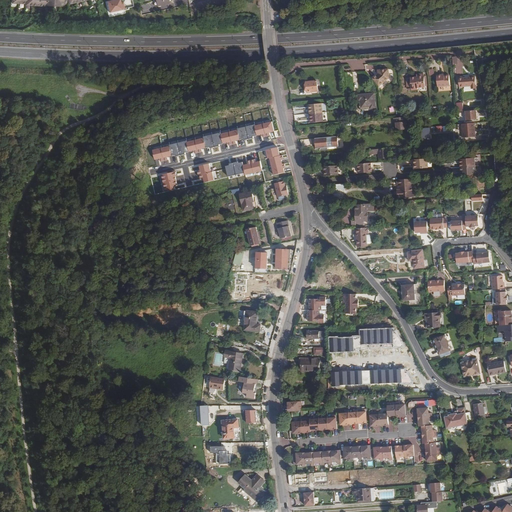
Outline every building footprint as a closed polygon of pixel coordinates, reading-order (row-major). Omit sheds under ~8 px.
[(121,0),(107,0),(109,16),(126,13),(124,1),(122,1),(121,0)] [(462,56),(454,56),(454,72),(462,71),(462,56)] [(379,73),(372,79),(379,87),(390,78),(389,69),(379,70),(379,73)] [(410,78),(411,89),(412,90),(418,90),(418,88),(425,87),(424,74),(418,75),(418,77),(410,78)] [(443,74),(437,74),(438,87),(450,85),(449,74),(443,75),(443,74)] [(458,76),(460,87),(470,86),(471,89),(476,88),(475,74),(469,75),(469,76),(462,77),(462,75),(458,76)] [(306,93),(318,91),(317,81),(306,82),(307,89),(305,89),(305,93),(306,93)] [(370,109),(360,110),(360,117),(376,116),(375,108),(376,108),(375,94),(358,95),(359,101),(361,101),(361,108),(370,107),(370,109)] [(72,103),(65,95),(64,96),(62,96),(66,101),(66,103),(68,104),(67,108),(79,110),(81,110),(81,109),(85,110),(85,107),(81,106),(81,105),(72,103)] [(360,110),(370,109),(370,107),(361,108),(361,101),(359,101),(360,110)] [(311,113),(324,112),(323,103),(310,104),(311,113)] [(476,110),(465,111),(466,120),(477,119),(476,110)] [(325,121),(324,112),(311,113),(312,122),(325,121)] [(406,117),(403,117),(394,118),(394,123),(396,123),(396,126),(397,130),(407,129),(406,117)] [(271,120),(263,122),(266,136),(270,135),(270,132),(274,131),(271,120)] [(263,122),(255,124),(257,135),(262,134),(263,137),(266,136),(263,122)] [(475,122),(462,124),(464,137),(476,136),(475,122)] [(255,124),(246,126),(249,139),(254,138),(254,136),(257,135),(255,124)] [(246,126),(237,128),(240,140),(244,139),(245,140),(249,139),(246,126)] [(229,130),(232,145),(237,143),(236,140),(240,140),(237,128),(229,130)] [(229,130),(220,132),(223,144),(228,142),(229,145),(232,145),(229,130)] [(220,132),(212,134),(215,147),(220,146),(219,145),(223,144),(220,132)] [(212,134),(203,136),(206,148),(210,147),(211,148),(215,147),(212,134)] [(203,136),(195,138),(198,153),(203,152),(202,149),(206,148),(203,136)] [(327,137),(315,138),(316,148),(320,148),(321,150),(328,149),(328,147),(339,146),(338,136),(327,137)] [(195,138),(186,140),(189,152),(194,151),(195,153),(198,153),(195,138)] [(186,140),(178,142),(181,155),(186,154),(185,153),(189,152),(186,140)] [(178,142),(169,144),(172,156),(176,155),(177,156),(181,155),(178,142)] [(169,144),(161,146),(164,161),(169,160),(168,157),(172,156),(169,144)] [(161,146),(153,148),(156,160),(160,159),(161,162),(164,161),(161,146)] [(280,155),(278,147),(266,150),(268,158),(270,158),(280,155)] [(395,147),(369,150),(370,154),(379,154),(379,159),(389,158),(389,153),(396,153),(395,147)] [(270,158),(272,166),(283,164),(282,160),(284,159),(283,155),(280,155),(270,158)] [(427,158),(414,159),(414,168),(427,167),(427,158)] [(477,174),(477,158),(462,158),(462,175),(477,174)] [(255,159),(251,160),(254,173),(262,171),(260,161),(256,162),(255,159)] [(244,173),(245,175),(254,173),(251,160),(247,161),(248,164),(243,165),(244,173)] [(236,175),(244,173),(243,165),(242,162),(239,163),(238,161),(233,162),(236,175)] [(236,175),(233,162),(229,164),(229,165),(225,166),(228,177),(236,175)] [(368,162),(355,164),(356,172),(368,172),(368,162)] [(459,162),(448,163),(448,172),(450,172),(461,171),(461,162),(459,162)] [(211,171),(209,163),(199,165),(200,170),(197,171),(198,174),(199,174),(211,171)] [(283,164),(272,166),(274,175),(285,172),(284,168),(286,168),(285,163),(283,164)] [(335,165),(322,166),(323,175),(336,174),(335,165)] [(177,170),(162,174),(164,182),(177,179),(176,176),(178,176),(177,170)] [(212,171),(211,171),(199,174),(200,179),(204,178),(205,182),(214,180),(212,171)] [(179,188),(177,179),(164,182),(166,191),(179,188)] [(414,197),(413,179),(397,180),(397,185),(399,185),(399,189),(400,198),(414,197)] [(284,180),(275,183),(278,197),(289,194),(288,188),(286,188),(285,185),(284,180)] [(244,211),(257,208),(256,202),(255,202),(252,192),(240,194),(244,211)] [(374,203),(356,205),(356,221),(352,221),(352,225),(364,225),(364,221),(368,221),(368,212),(374,211),(374,203)] [(478,216),(466,217),(466,227),(470,226),(470,227),(475,227),(475,226),(479,226),(478,216)] [(444,227),(448,227),(448,218),(444,219),(444,218),(431,219),(432,229),(445,228),(444,227)] [(463,229),(466,229),(466,227),(466,220),(451,221),(451,231),(463,230),(463,229)] [(424,233),(429,233),(428,221),(415,222),(416,232),(421,232),(424,232),(424,233)] [(278,224),(282,239),(292,236),(289,222),(278,224)] [(256,226),(247,229),(251,246),(261,243),(256,226)] [(368,228),(357,228),(358,247),(367,246),(366,234),(368,234),(368,228)] [(291,250),(278,250),(277,269),(290,270),(291,250)] [(413,258),(414,260),(415,269),(425,267),(423,250),(412,251),(412,252),(408,252),(409,259),(413,258)] [(237,252),(234,263),(241,265),(245,251),(237,252)] [(473,254),(473,251),(465,252),(460,252),(460,253),(456,253),(457,263),(474,261),(473,254)] [(268,253),(257,252),(255,269),(267,269),(268,253)] [(491,262),(490,252),(473,254),(474,261),(474,264),(491,262)] [(343,262),(333,266),(342,284),(347,282),(349,287),(356,283),(351,273),(349,274),(343,262)] [(267,276),(245,275),(245,291),(252,291),(253,279),(258,279),(258,286),(266,286),(267,276)] [(496,289),(505,288),(504,284),(503,284),(503,281),(503,275),(492,276),(493,289),(496,289)] [(433,281),(428,281),(429,292),(445,290),(444,280),(441,280),(435,280),(433,281)] [(403,285),(404,300),(416,300),(416,284),(403,285)] [(453,286),(449,286),(449,295),(454,295),(466,294),(466,284),(462,285),(462,284),(457,284),(457,285),(453,285),(453,286)] [(496,297),(497,304),(507,304),(506,300),(506,296),(506,292),(505,288),(496,289),(496,297)] [(357,300),(357,294),(345,294),(345,302),(347,302),(347,307),(346,307),(346,313),(351,313),(351,314),(357,314),(357,307),(357,304),(360,304),(360,300),(357,300)] [(311,298),(310,309),(320,310),(322,310),(322,305),(327,305),(327,296),(321,296),(321,298),(311,298)] [(320,314),(320,310),(310,309),(310,320),(320,320),(320,322),(326,322),(326,314),(320,314)] [(499,311),(500,325),(511,323),(511,314),(511,310),(499,311)] [(247,311),(245,330),(260,332),(261,325),(257,324),(258,312),(247,311)] [(441,312),(425,313),(426,320),(427,320),(428,328),(440,327),(440,319),(441,319),(441,312)] [(360,336),(330,336),(330,352),(358,351),(358,348),(361,347),(361,344),(394,343),(393,328),(360,329),(360,336)] [(445,334),(434,338),(439,355),(450,350),(445,334)] [(243,354),(226,351),(225,357),(231,358),(229,369),(241,371),(243,354)] [(320,359),(300,359),(300,366),(299,366),(299,371),(320,371),(320,359)] [(461,362),(464,375),(473,373),(474,375),(474,376),(480,374),(477,359),(461,362)] [(504,361),(488,364),(489,375),(506,372),(504,361)] [(402,369),(332,372),(331,385),(402,382),(402,369)] [(225,378),(211,376),(209,387),(223,390),(225,378)] [(258,379),(239,376),(239,381),(244,382),(242,392),(248,393),(247,397),(255,398),(256,393),(255,392),(256,384),(258,384),(258,379)] [(288,408),(288,411),(302,411),(302,407),(300,407),(299,401),(288,402),(289,407),(288,408)] [(370,416),(371,427),(373,426),(373,427),(380,427),(380,426),(385,426),(389,426),(388,418),(392,418),(392,417),(396,417),(397,417),(403,417),(403,416),(405,416),(405,405),(399,406),(399,403),(396,404),(396,406),(391,406),(391,404),(387,404),(387,412),(384,413),(384,415),(379,415),(379,413),(375,413),(375,416),(370,416)] [(474,405),(477,419),(486,418),(483,403),(474,405)] [(201,406),(202,426),(210,425),(209,405),(201,406)] [(468,422),(465,407),(458,409),(458,411),(456,411),(455,412),(454,413),(452,414),(451,413),(451,412),(450,412),(448,413),(449,416),(445,417),(447,426),(450,426),(452,427),(453,428),(454,428),(455,428),(456,426),(459,425),(460,425),(460,424),(461,423),(462,425),(465,424),(464,423),(468,422)] [(428,409),(417,410),(418,418),(419,427),(422,427),(423,444),(425,444),(426,462),(437,461),(437,456),(440,455),(439,448),(436,448),(436,443),(433,443),(433,438),(436,438),(436,431),(433,431),(432,426),(429,426),(429,421),(432,421),(431,414),(428,414),(428,409)] [(340,414),(341,425),(343,425),(350,425),(350,424),(355,424),(359,424),(363,423),(363,424),(367,424),(366,410),(363,410),(363,413),(358,413),(358,411),(354,411),(354,413),(349,414),(349,411),(345,411),(345,414),(340,414)] [(298,422),(293,422),(293,433),(295,432),(295,433),(302,433),(302,432),(307,432),(311,432),(311,430),(316,430),(316,431),(320,430),(325,429),(325,430),(329,430),(329,429),(333,429),(334,430),(337,429),(336,416),(333,416),(333,418),(328,419),(328,416),(324,416),(324,419),(319,419),(319,417),(315,417),(315,419),(310,420),(310,419),(307,419),(307,421),(302,421),(302,419),(298,419),(298,422)] [(223,421),(225,439),(235,438),(234,428),(239,427),(238,419),(223,421)] [(395,446),(397,460),(400,460),(400,457),(405,457),(405,459),(409,459),(409,457),(414,456),(413,446),(411,446),(411,445),(408,446),(404,446),(399,447),(399,446),(395,446)] [(344,448),(344,459),(350,459),(350,461),(354,461),(353,458),(358,458),(359,460),(362,460),(362,458),(367,458),(367,460),(371,460),(370,446),(366,446),(366,447),(362,447),(358,447),(358,448),(353,448),(353,447),(346,448),(344,448)] [(374,449),(375,459),(380,459),(380,461),(384,461),(384,459),(389,458),(389,461),(393,460),(392,447),(388,447),(388,448),(383,448),(376,448),(376,449),(374,449)] [(296,454),(297,464),(302,464),(302,466),(306,466),(306,464),(311,464),(311,466),(315,466),(315,463),(320,463),(320,465),(324,465),(323,463),(328,462),(329,465),(332,465),(332,462),(337,462),(337,464),(341,464),(340,450),(336,451),(332,452),(332,451),(328,451),(328,452),(323,452),(319,452),(314,453),(314,452),(310,452),(310,453),(305,453),(298,453),(298,454),(296,454)] [(258,485),(263,479),(257,475),(252,480),(246,475),(239,483),(245,489),(244,490),(242,488),(238,492),(246,499),(249,495),(250,496),(251,494),(258,500),(265,491),(261,488),(258,485)] [(441,483),(431,484),(431,493),(432,493),(441,492),(441,483)] [(370,488),(353,489),(353,494),(357,494),(358,502),(371,501),(370,488)] [(316,492),(305,492),(305,506),(317,506),(316,492)] [(441,492),(432,493),(433,502),(437,501),(443,501),(442,492),(441,492)] [(421,505),(418,505),(418,511),(428,511),(428,509),(437,508),(437,501),(433,502),(421,503),(421,505)]
